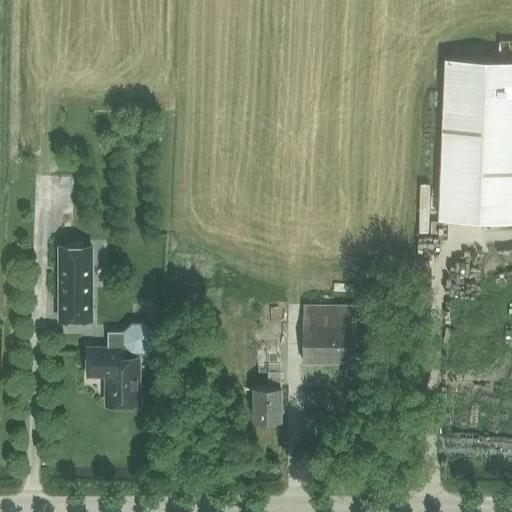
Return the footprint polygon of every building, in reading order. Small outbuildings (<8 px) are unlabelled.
[(511,223),(511,62),(447,59),(440,220),(511,223)] [(62,317),(94,317),(94,244),(88,244),(86,241),(71,241),(69,244),(62,244),(62,317)] [(302,303),(302,324),(301,364),(353,364),(354,303),(302,303)] [(153,341),(153,329),(145,321),(134,321),(126,329),(109,329),(109,345),(90,345),(89,373),(108,373),(108,401),(139,402),(140,356),(138,356),(138,349),(145,349),(153,341)] [(254,386),(254,418),(281,418),(281,386),(280,386),(280,370),(269,370),(269,386),(254,386)]
